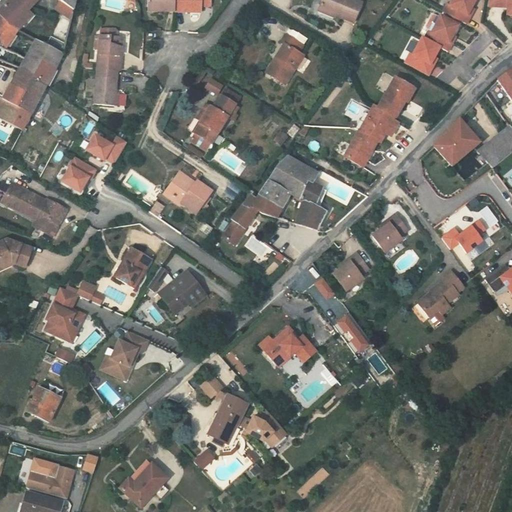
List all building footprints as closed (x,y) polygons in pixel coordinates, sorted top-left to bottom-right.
[(5,0),(0,6),(0,7),(13,21),(20,25),(28,17),(23,13),(34,0),(46,0),(70,22),(75,0),(5,0)] [(177,0),(151,0),(150,5),(177,9),(177,0)] [(211,0),(177,0),(177,9),(203,12),(203,7),(211,8),(211,0)] [(344,9),(325,0),(322,7),(341,16),(342,13),(344,9)] [(324,0),(325,0),(344,9),(342,13),(353,18),(353,17),(361,0),(324,0)] [(445,2),(441,10),(445,12),(459,18),(465,21),(468,13),(465,12),(471,0),(448,0),(447,3),(445,2)] [(511,0),(487,0),(486,4),(502,5),(503,1),(506,1),(506,13),(511,13),(511,0)] [(13,21),(0,7),(0,37),(11,44),(17,36),(7,30),(13,21)] [(445,12),(443,16),(457,23),(459,18),(445,12)] [(428,30),(424,38),(439,45),(448,49),(451,42),(449,40),(452,33),(457,23),(443,16),(439,14),(438,16),(433,13),(430,14),(425,25),(426,28),(431,30),(430,32),(428,30)] [(97,19),(96,30),(112,31),(112,21),(97,19)] [(17,36),(23,27),(20,25),(13,21),(7,30),(17,36)] [(96,30),(93,61),(115,63),(117,31),(112,31),(96,30)] [(62,50),(65,38),(52,31),(48,41),(62,50)] [(304,43),(286,33),(282,40),(285,42),(267,68),(288,81),(305,55),(300,51),(304,43)] [(0,53),(20,64),(45,81),(62,50),(48,41),(39,36),(28,54),(11,44),(0,37),(0,53)] [(439,45),(424,38),(421,37),(413,54),(410,53),(405,63),(429,74),(434,64),(431,63),(434,55),(439,45)] [(93,61),(91,101),(111,103),(115,63),(93,61)] [(2,94),(13,101),(31,110),(45,81),(20,64),(2,94)] [(511,69),(498,78),(511,97),(511,69)] [(210,74),(205,81),(216,88),(220,80),(210,74)] [(395,74),(378,104),(394,112),(396,114),(406,96),(408,97),(415,86),(395,74)] [(225,83),(220,91),(234,99),(239,91),(225,83)] [(199,118),(193,128),(212,139),(227,113),(231,106),(234,107),(237,101),(234,99),(220,91),(213,103),(206,98),(196,116),(199,118)] [(0,116),(6,119),(13,101),(2,94),(0,93),(0,116)] [(6,119),(23,127),(31,110),(13,101),(6,119)] [(380,138),(394,112),(378,104),(376,102),(361,130),(377,137),(380,138)] [(231,106),(227,113),(233,116),(237,109),(234,107),(231,106)] [(460,119),(434,145),(449,161),(472,142),(478,138),(460,119)] [(476,148),(489,165),(511,148),(511,128),(508,123),(476,148)] [(208,146),(212,139),(193,128),(189,135),(208,146)] [(377,137),(361,130),(358,128),(345,152),(362,161),(377,137)] [(96,133),(87,147),(104,158),(105,156),(114,162),(127,139),(119,133),(112,144),(96,133)] [(70,164),(61,178),(79,189),(88,175),(90,177),(96,167),(75,153),(69,163),(70,164)] [(267,175),(292,190),(298,194),(308,178),(312,181),(317,171),(286,153),(272,168),(267,175)] [(177,171),(168,182),(175,187),(171,194),(180,201),(183,198),(196,207),(212,186),(198,176),(193,182),(177,171)] [(292,190),(267,175),(256,191),(283,206),(292,190)] [(302,197),(312,181),(308,178),(298,194),(302,197)] [(321,185),(312,181),(302,197),(304,198),(295,220),(315,227),(323,207),(313,203),(321,185)] [(55,204),(12,182),(7,194),(12,197),(10,204),(37,218),(34,225),(47,232),(49,230),(54,232),(68,207),(56,201),(55,204)] [(163,189),(171,194),(175,187),(168,182),(163,189)] [(283,206),(256,191),(254,195),(248,192),(231,215),(235,217),(247,226),(261,207),(279,213),(283,206)] [(385,222),(368,235),(382,252),(399,239),(396,236),(405,230),(392,213),(384,219),(385,222)] [(247,226),(235,217),(224,232),(235,241),(247,226)] [(457,232),(452,225),(440,234),(449,246),(456,240),(464,251),(480,239),(475,232),(483,227),(476,218),(457,232)] [(0,243),(0,260),(0,261),(2,264),(11,261),(24,264),(30,247),(11,240),(0,243)] [(149,259),(130,247),(122,262),(124,263),(116,278),(133,287),(149,259)] [(349,260),(332,274),(345,291),(363,276),(360,274),(368,268),(355,251),(347,257),(349,260)] [(162,261),(152,276),(160,282),(170,268),(162,261)] [(511,267),(510,269),(505,262),(485,277),(494,290),(505,283),(508,288),(511,292),(511,267)] [(206,292),(188,267),(159,289),(174,310),(189,299),(192,302),(206,292)] [(429,291),(416,300),(426,313),(435,307),(437,311),(447,303),(444,299),(458,290),(456,286),(461,282),(449,267),(442,272),(445,276),(427,288),(429,291)] [(152,276),(147,284),(155,289),(160,282),(152,276)] [(330,291),(319,277),(311,283),(322,297),(330,291)] [(91,281),(84,278),(78,291),(90,296),(93,289),(94,288),(89,285),(91,281)] [(78,291),(62,283),(47,315),(50,317),(45,326),(63,334),(76,329),(85,311),(72,304),(78,291)] [(505,283),(494,290),(497,294),(508,288),(505,283)] [(103,294),(93,289),(90,296),(100,301),(103,294)] [(366,336),(345,308),(329,320),(337,331),(342,326),(348,334),(343,338),(350,348),(366,336)] [(107,353),(101,366),(121,374),(126,362),(129,363),(137,346),(139,347),(143,349),(148,337),(129,328),(123,340),(119,338),(112,355),(107,353)] [(76,329),(63,334),(72,338),(76,329)] [(276,331),(262,341),(274,356),(287,346),(291,351),(297,346),(307,356),(317,348),(301,329),(295,335),(289,329),(280,336),(276,331)] [(59,346),(56,354),(70,360),(73,352),(59,346)] [(126,377),(139,347),(137,346),(129,363),(126,362),(121,374),(126,377)] [(87,359),(81,365),(85,370),(90,365),(87,359)] [(213,372),(201,382),(211,393),(216,389),(219,386),(223,383),(213,372)] [(54,417),(64,392),(41,382),(29,406),(54,417)] [(247,398),(225,389),(223,392),(207,429),(221,434),(223,430),(231,434),(237,420),(239,416),(241,411),(247,398)] [(251,416),(246,426),(248,427),(254,430),(257,428),(264,435),(267,433),(274,440),(288,427),(267,403),(261,408),(267,414),(265,416),(253,411),(251,416)] [(241,411),(239,416),(243,418),(241,422),(244,424),(241,430),(246,432),(248,427),(246,426),(251,416),(241,411)] [(210,444),(196,457),(202,464),(218,450),(214,445),(210,444)] [(252,447),(248,451),(255,458),(259,454),(252,447)] [(97,459),(88,456),(84,469),(93,472),(97,459)] [(58,475),(61,464),(36,457),(33,469),(58,475)] [(155,461),(150,457),(133,475),(137,480),(155,461)] [(169,475),(155,461),(137,480),(133,475),(122,487),(142,504),(169,475)] [(33,469),(29,485),(69,496),(76,468),(61,464),(58,475),(33,469)] [(61,511),(65,499),(29,489),(23,507),(33,510),(32,511),(61,511)]
